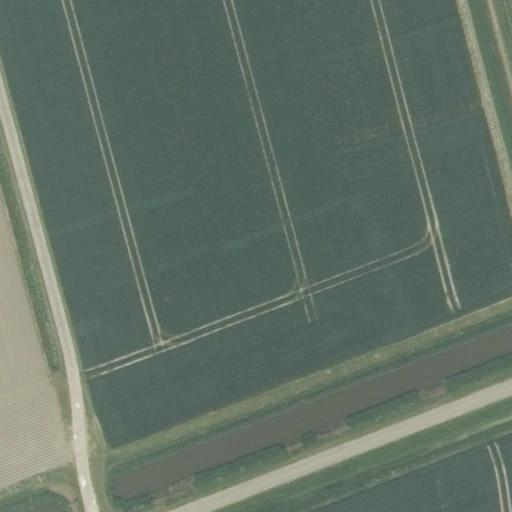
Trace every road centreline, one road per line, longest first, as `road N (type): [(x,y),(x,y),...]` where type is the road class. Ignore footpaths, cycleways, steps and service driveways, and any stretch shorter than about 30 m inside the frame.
road 1 (unclassified): [(91,511),(69,358),(0,99)]
road 2 (unclassified): [(230,493),(511,386)]
